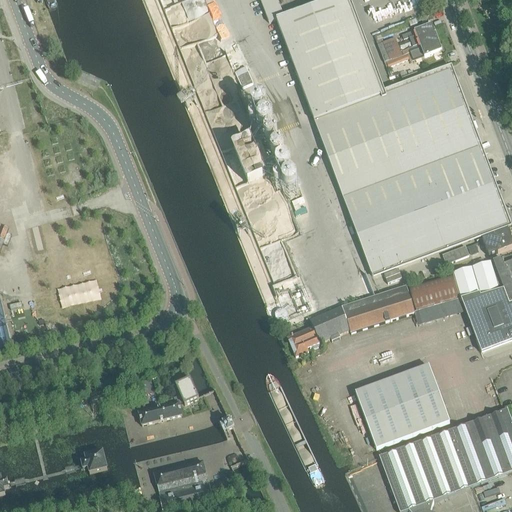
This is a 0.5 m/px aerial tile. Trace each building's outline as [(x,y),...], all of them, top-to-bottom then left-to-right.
[(44,0),(48,9),(49,10),(51,12),(54,11),(56,10),(57,8),(57,5),(55,0),(44,0)] [(350,14),(283,39),(372,277),(507,227),(450,73),(382,98),(350,14)] [(414,33),(396,41),(397,45),(404,42),(409,40),(411,45),(435,35),(432,26),(414,33)] [(413,50),(405,53),(406,55),(407,55),(407,56),(438,44),(435,35),(411,45),(412,49),(413,50)] [(438,44),(407,56),(408,56),(411,55),(414,63),(425,59),(442,52),(438,44)] [(408,56),(387,64),(389,69),(409,61),(408,56)] [(422,71),(402,78),(403,83),(424,76),(422,71)] [(511,249),(511,240),(509,231),(508,231),(482,241),(488,258),(511,249)] [(469,249),(471,256),(478,254),(476,247),(469,249)] [(466,248),(443,257),(447,266),(469,258),(466,248)] [(494,264),(453,276),(461,302),(462,302),(482,355),(511,343),(511,263),(504,266),(502,261),(494,264)] [(452,276),(410,289),(417,313),(460,300),(452,276)] [(342,309),(311,323),(313,329),(299,335),(288,340),(291,349),(296,360),(309,354),(308,351),(311,350),(314,352),(318,350),(319,347),(321,346),(350,333),(351,336),(415,316),(407,289),(380,298),(343,309),(343,310),(342,309)] [(429,368),(356,395),(377,452),(450,425),(429,368)] [(181,397),(175,400),(177,404),(178,406),(180,405),(180,406),(183,404),(185,407),(199,401),(199,400),(191,381),(190,382),(176,388),(181,397)] [(148,383),(136,386),(140,399),(152,395),(148,383)] [(97,398),(89,401),(91,407),(106,402),(104,396),(97,398)] [(159,410),(139,415),(139,416),(142,428),(183,418),(183,417),(182,416),(180,406),(180,405),(178,406),(161,410),(159,410)] [(511,438),(503,414),(490,418),(503,453),(511,449),(511,438)] [(490,418),(478,423),(490,457),(503,453),(490,418)] [(222,427),(221,428),(225,436),(226,435),(227,434),(228,434),(228,435),(229,437),(230,437),(229,435),(229,434),(233,433),(233,432),(234,431),(234,430),(234,429),(233,429),(232,427),(232,425),(231,424),(230,423),(229,424),(228,423),(225,425),(224,425),(222,421),(221,421),(224,426),(222,427)] [(478,423),(465,428),(477,462),(490,457),(478,423)] [(456,431),(452,433),(465,467),(477,462),(465,428),(456,431)] [(387,457),(380,459),(399,511),(431,511),(434,504),(442,501),(452,497),(460,494),(468,491),(473,489),(465,467),(452,433),(447,434),(439,437),(430,441),(421,444),(413,447),(404,450),(396,453),(387,457)] [(108,472),(104,453),(85,457),(86,463),(82,464),(83,468),(84,472),(88,471),(89,476),(108,472)] [(204,464),(155,476),(159,496),(161,500),(210,488),(208,483),(204,464)] [(8,483),(3,484),(2,478),(0,478),(0,498),(6,497),(5,491),(9,490),(8,486),(8,483)] [(210,488),(161,500),(163,511),(176,511),(213,503),(210,488)] [(511,511),(511,500),(508,489),(497,493),(504,511),(511,511)] [(504,511),(497,493),(487,496),(492,511),(504,511)] [(492,511),(487,496),(477,500),(481,511),(492,511)]
